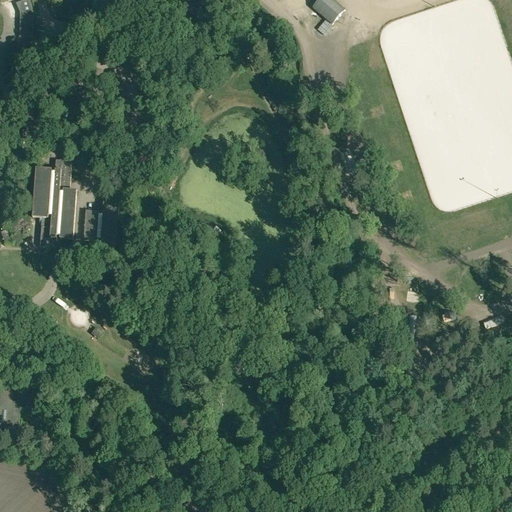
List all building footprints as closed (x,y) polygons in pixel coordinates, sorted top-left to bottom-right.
[(332,0),(320,0),(313,8),(333,26),(345,11),(332,0)] [(33,38),(33,27),(20,27),(20,38),(33,38)] [(43,85),(43,99),(51,100),(52,86),(43,85)] [(0,130),(3,132),(6,125),(9,126),(15,109),(4,105),(0,114),(0,130)] [(33,130),(33,141),(47,141),(48,122),(40,122),(40,112),(28,111),(27,130),(33,130)] [(127,132),(125,150),(137,151),(139,133),(127,132)] [(36,169),(36,179),(33,218),(42,219),(41,247),(57,248),(57,239),(74,240),(77,191),(71,191),(72,162),(56,161),(56,170),(36,169)] [(99,212),(86,211),(84,241),(97,242),(97,240),(101,241),(100,252),(116,253),(119,204),(104,203),(103,216),(99,216),(99,212)] [(17,433),(19,413),(20,403),(13,402),(13,393),(0,391),(0,431),(0,432),(1,429),(4,429),(4,432),(17,433)]
